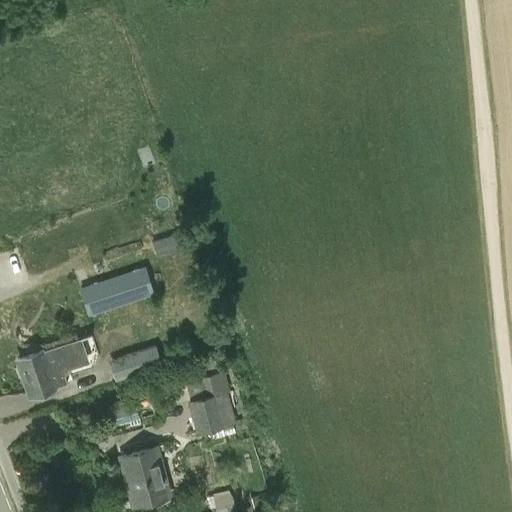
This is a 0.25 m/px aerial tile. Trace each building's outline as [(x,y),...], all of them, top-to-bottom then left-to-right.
[(165,237),(152,241),(157,256),(170,252),(165,237)] [(154,293),(145,265),(80,287),(89,315),(154,293)] [(63,343),(54,346),(53,345),(16,358),(29,395),(66,382),(58,359),(67,356),(63,343)] [(162,364),(155,344),(107,361),(114,381),(162,364)] [(196,433),(230,423),(220,389),(186,399),(196,433)] [(157,445),(118,455),(132,505),(170,495),(157,445)]
